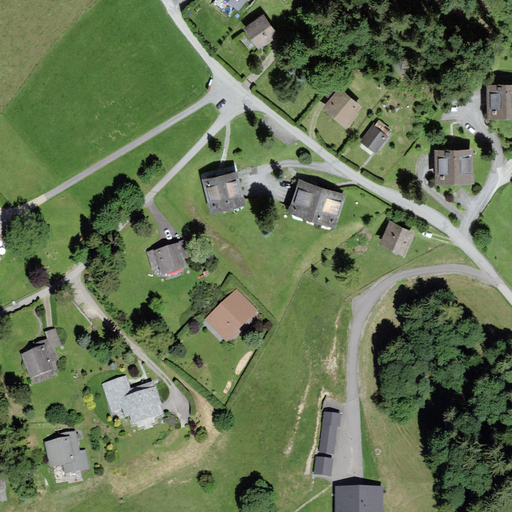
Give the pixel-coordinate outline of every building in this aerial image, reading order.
[(247,0),(227,0),(238,10),(247,0)] [(280,36),(264,16),(246,30),(261,50),(280,36)] [(511,118),(511,84),(491,85),(492,119),(511,118)] [(363,107),(342,89),(324,109),(348,129),(360,116),(358,114),(363,107)] [(389,137),(373,126),(361,142),(378,154),(389,137)] [(477,183),(476,148),(439,149),(440,184),(477,183)] [(240,172),(205,181),(214,214),(249,205),(240,172)] [(349,196),(301,180),(291,212),(338,228),(349,196)] [(419,232),(393,221),(383,243),(409,255),(419,232)] [(190,268),(183,247),(157,255),(156,252),(148,255),(153,272),(161,269),(163,276),(190,268)] [(260,312),(237,290),(207,321),(230,343),(260,312)] [(61,346),(56,330),(46,334),(49,341),(35,346),(37,351),(25,356),(35,384),(59,375),(55,364),(61,362),(55,348),(61,346)] [(131,390),(127,377),(103,385),(113,414),(125,409),(128,419),(135,417),(138,425),(163,417),(159,407),(165,405),(159,388),(156,389),(154,382),(131,390)] [(341,417),(325,415),(320,454),(334,455),(337,428),(340,428),(341,417)] [(80,453),(76,433),(61,435),(62,440),(48,442),(53,468),(66,465),(67,473),(91,469),(88,452),(80,453)] [(332,462),(318,460),(316,475),(330,477),(332,462)] [(3,471),(0,471),(0,497),(5,497),(3,491),(8,490),(3,471)] [(381,511),(382,492),(337,491),(336,511),(381,511)]
